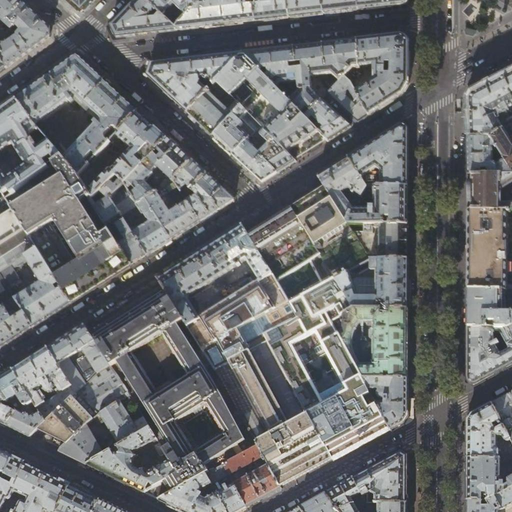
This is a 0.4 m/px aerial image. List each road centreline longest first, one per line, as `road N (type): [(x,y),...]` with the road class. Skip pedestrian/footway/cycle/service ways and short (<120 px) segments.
road 1 (residential): [(441,15),(101,54)]
road 2 (tertiary): [(444,79),(442,415)]
road 3 (tertiary): [(257,201),(0,362)]
road 4 (tertiary): [(444,79),(257,201)]
road 5 (residential): [(101,54),(257,201)]
road 6 (unclassified): [(262,511),(442,415)]
road 7 (residential): [(0,436),(157,511)]
